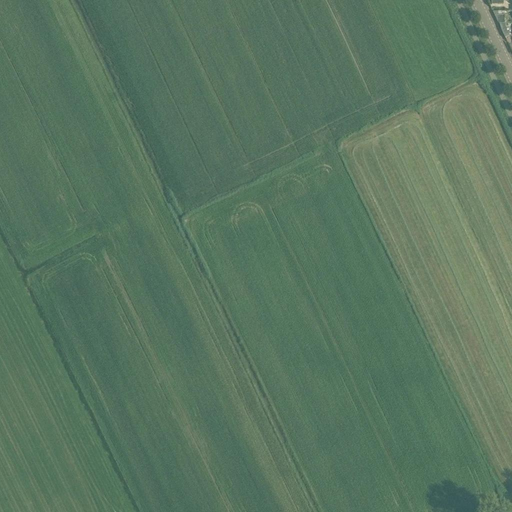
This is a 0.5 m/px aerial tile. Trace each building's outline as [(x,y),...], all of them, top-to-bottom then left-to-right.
[(193,0),(198,9),(207,4),(205,0),(193,0)] [(368,0),(353,8),(357,17),(375,8),(371,0),(368,0)] [(379,41),(368,46),(374,58),(393,48),(385,31),(377,35),(379,41)] [(86,49),(74,55),(80,67),(83,74),(96,68),(92,59),(91,60),(86,49)] [(347,51),(338,55),(346,73),(347,73),(347,72),(355,68),(347,51)] [(338,55),(329,59),(337,77),(338,77),(346,73),(338,55)] [(329,59),(321,63),(329,81),(337,77),(337,78),(338,77),(337,77),(329,59)] [(62,60),(51,66),(60,85),(71,80),(68,73),(62,60)] [(321,63),(312,68),(320,85),(320,86),(321,85),(328,81),(329,81),(321,63)] [(52,71),(34,80),(39,91),(40,91),(58,83),(59,85),(60,85),(51,66),(50,66),(52,71)] [(312,68),(303,72),(311,89),(312,90),(320,86),(320,85),(312,68)] [(303,72),(295,76),(303,93),(311,89),(311,90),(312,90),(311,89),(303,72)] [(295,76),(286,80),(294,97),(294,98),(295,98),(295,97),(302,93),(303,93),(295,76)] [(286,80),(277,84),(286,102),(294,98),(294,97),(286,80)] [(277,84),(269,88),(277,106),(277,105),(285,102),(286,102),(277,84)] [(269,88),(260,92),(268,110),(269,110),(276,106),(277,106),(269,88)] [(414,91),(394,100),(400,112),(411,107),(413,112),(422,108),(414,91)] [(260,92),(251,97),(260,114),(260,115),(268,110),(260,92)] [(0,111),(12,106),(11,103),(12,102),(8,94),(0,97),(0,111)] [(93,96),(87,99),(92,110),(98,107),(93,96)] [(251,97),(242,101),(250,118),(259,114),(259,115),(260,115),(260,114),(251,97)] [(87,99),(81,102),(86,113),(92,110),(87,99)] [(12,106),(0,111),(0,133),(8,129),(5,123),(17,117),(17,116),(18,115),(15,108),(14,109),(12,106)] [(366,112),(365,112),(365,113),(373,130),(383,126),(375,109),(366,113),(366,112)] [(59,112),(52,115),(58,126),(64,123),(59,112)] [(365,112),(356,116),(357,117),(365,134),(373,130),(365,113),(365,112)] [(348,121),(356,138),(365,134),(357,117),(356,116),(356,117),(348,121)] [(339,124),(339,125),(347,142),(356,138),(348,121),(347,121),(340,125),(339,124)] [(120,123),(108,129),(114,141),(108,144),(114,155),(120,153),(118,148),(131,142),(127,133),(125,134),(120,123)] [(339,124),(330,128),(330,129),(339,146),(347,142),(339,125),(339,124)] [(322,133),(330,150),(339,146),(330,129),(330,128),(330,129),(322,133)] [(435,132),(417,141),(421,150),(439,142),(435,132)] [(313,136),(313,137),(321,154),(330,150),(322,133),(321,133),(314,137),(313,136)] [(85,140),(94,159),(105,154),(107,159),(114,155),(108,144),(102,147),(96,135),(95,135),(94,134),(87,137),(88,138),(85,140)] [(10,135),(0,139),(0,141),(2,147),(7,145),(12,156),(33,145),(28,136),(27,137),(26,135),(13,141),(10,135)] [(313,136),(304,140),(304,141),(312,158),(321,154),(313,137),(313,136)] [(81,140),(73,144),(79,158),(73,161),(78,172),(85,169),(83,165),(94,159),(85,140),(82,141),(81,140)] [(296,145),(304,162),(312,158),(304,141),(304,140),(304,141),(296,145)] [(439,142),(421,150),(425,159),(443,151),(443,150),(442,150),(439,142)] [(33,145),(12,156),(17,166),(13,168),(16,175),(27,170),(24,163),(37,157),(36,156),(38,155),(33,145)] [(287,148),(287,149),(295,166),(304,162),(296,145),(295,145),(287,149),(287,148)] [(287,148),(278,152),(278,153),(286,170),(295,166),(287,149),(287,148)] [(443,151),(425,159),(430,168),(447,159),(443,150),(443,151)] [(278,153),(269,157),(277,175),(286,170),(278,153),(278,152),(277,153),(278,153)] [(447,159),(430,168),(434,176),(451,168),(452,168),(451,167),(447,160),(448,159),(447,159)] [(451,168),(434,176),(438,185),(455,177),(456,177),(452,168),(451,168)] [(30,174),(18,179),(21,186),(26,184),(31,195),(50,186),(49,183),(51,182),(48,175),(46,176),(45,175),(33,181),(30,174)] [(50,186),(31,195),(36,206),(31,208),(35,215),(46,210),(43,203),(57,197),(53,188),(52,189),(50,186)] [(460,186),(443,194),(447,203),(465,195),(465,194),(464,195),(460,186)] [(465,195),(447,203),(451,212),(469,204),(465,195)] [(469,204),(451,212),(455,221),(473,213),(472,212),(469,204)] [(473,213),(455,221),(459,229),(477,221),(473,213)] [(477,221),(459,229),(464,238),(481,230),(477,221)] [(156,228),(150,231),(155,242),(161,239),(167,252),(179,247),(174,236),(175,235),(171,226),(158,232),(156,228)] [(481,230),(464,238),(468,247),(485,239),(481,230),(482,230),(481,230)] [(145,238),(134,243),(143,263),(144,263),(146,261),(147,263),(154,260),(153,258),(155,258),(149,245),(155,242),(150,231),(143,234),(145,238)] [(121,244),(115,247),(120,258),(126,255),(133,270),(141,266),(141,264),(143,263),(134,243),(123,248),(121,244)] [(77,264),(69,268),(75,281),(70,283),(73,289),(84,284),(82,278),(94,272),(89,260),(78,265),(77,264)] [(192,273),(180,278),(186,291),(180,294),(185,305),(192,302),(190,298),(203,292),(199,283),(197,284),(192,273)] [(157,289),(166,309),(177,304),(179,308),(185,305),(180,294),(174,297),(168,284),(167,285),(166,283),(159,286),(160,288),(157,289)] [(153,289),(145,293),(151,307),(145,310),(150,322),(157,318),(155,314),(166,309),(157,289),(154,291),(153,289)] [(88,294),(76,300),(80,306),(84,304),(89,315),(109,306),(107,303),(109,303),(105,294),(91,301),(88,294)] [(109,306),(89,315),(94,326),(90,328),(93,335),(104,330),(101,323),(114,317),(113,316),(115,315),(112,308),(110,309),(109,306)] [(511,306),(493,313),(497,324),(511,318),(511,306)] [(511,318),(497,324),(501,333),(511,328),(511,318)] [(511,328),(501,333),(504,342),(511,338),(511,328)] [(207,334),(200,337),(206,348),(212,345),(218,358),(229,352),(224,341),(226,340),(222,332),(209,338),(207,334)] [(453,332),(435,341),(439,351),(457,342),(453,332)] [(162,334),(153,339),(156,344),(165,340),(162,334)] [(196,344),(185,349),(195,369),(206,363),(200,351),(206,348),(200,337),(194,340),(196,344)] [(109,338),(97,343),(101,350),(105,348),(110,359),(131,348),(127,339),(125,339),(124,338),(112,344),(109,338)] [(457,342),(439,351),(444,360),(462,351),(457,342)] [(131,348),(110,359),(115,369),(111,371),(114,378),(126,373),(122,366),(135,360),(134,359),(136,358),(131,348)] [(168,361),(173,373),(192,364),(194,369),(195,369),(185,349),(186,352),(168,361)] [(462,351),(444,360),(448,368),(466,360),(462,351)] [(403,358),(384,365),(388,376),(406,369),(403,358)] [(466,360),(448,368),(452,377),(470,368),(466,360)] [(470,368),(452,377),(457,387),(475,379),(470,368)] [(406,369),(388,376),(391,385),(410,378),(406,369)] [(410,378),(391,385),(394,394),(413,387),(410,378)] [(131,381),(119,387),(122,393),(127,391),(133,404),(142,400),(141,398),(152,393),(146,381),(133,387),(131,381)] [(343,385),(325,393),(330,403),(348,395),(343,385)] [(413,387),(394,394),(398,403),(416,396),(413,387)] [(230,402),(224,405),(228,414),(234,411),(235,413),(255,404),(249,390),(240,394),(239,393),(232,397),(232,398),(229,399),(230,402)] [(348,395),(330,403),(334,412),(352,404),(348,395)] [(416,396),(398,403),(402,413),(420,407),(416,396)] [(200,406),(197,407),(206,427),(217,422),(217,421),(223,418),(219,410),(213,413),(208,401),(200,405),(200,406)] [(352,404),(334,412),(338,421),(356,412),(352,404)] [(190,423),(184,426),(188,435),(194,432),(195,432),(206,427),(197,407),(193,409),(193,408),(185,412),(190,423)] [(356,412),(338,421),(342,429),(360,421),(356,412)] [(360,421),(342,429),(347,440),(365,431),(360,421)] [(162,424),(149,430),(158,450),(172,443),(181,439),(178,433),(169,437),(168,435),(169,434),(165,426),(164,427),(162,424)] [(489,429),(484,432),(486,435),(489,434),(497,452),(507,447),(498,429),(491,433),(489,429)] [(486,435),(479,438),(488,456),(497,452),(489,434),(486,435)] [(471,438),(466,441),(468,444),(470,443),(479,461),(488,456),(479,438),(473,442),(471,438)] [(468,444),(461,447),(470,465),(479,461),(470,443),(468,444)] [(453,447),(448,450),(449,453),(452,452),(461,470),(470,465),(461,447),(454,451),(453,447)] [(449,453),(442,457),(451,475),(461,470),(452,452),(449,453)] [(423,461),(418,463),(420,466),(422,465),(429,484),(439,480),(432,462),(425,464),(423,461)] [(420,466),(413,469),(420,488),(429,484),(422,465),(420,466)] [(404,468),(399,470),(401,474),(403,473),(410,492),(420,488),(413,469),(406,472),(404,468)] [(265,476),(259,480),(263,485),(269,481),(276,491),(285,484),(274,469),(265,475),(265,476)] [(401,474),(394,477),(401,495),(410,492),(403,473),(401,474)] [(256,476),(245,484),(260,504),(271,495),(263,485),(259,480),(256,476)] [(385,476),(380,478),(382,481),(384,480),(391,499),(401,495),(394,477),(387,479),(385,476)] [(382,481),(374,484),(381,503),(391,499),(384,480),(382,481)] [(245,484),(235,492),(249,511),(260,504),(245,484)] [(235,492),(224,500),(233,511),(248,511),(249,511),(235,492)] [(233,511),(224,500),(213,508),(215,511),(233,511)]
